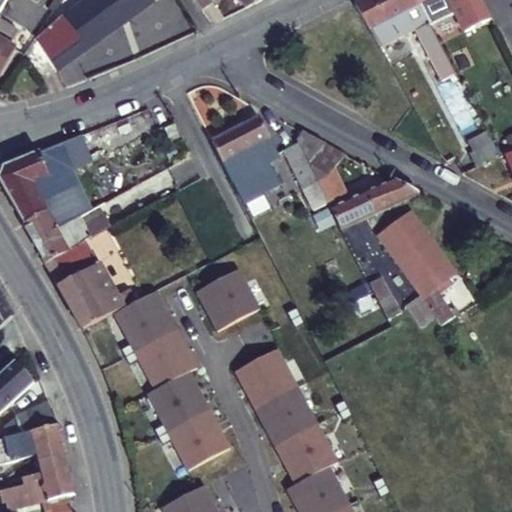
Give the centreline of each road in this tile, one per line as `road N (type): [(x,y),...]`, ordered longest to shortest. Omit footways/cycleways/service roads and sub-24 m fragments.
road 1 (residential): [(224,45),(252,78),(511,220)]
road 2 (tertiary): [(110,511),(90,400),(0,236)]
road 3 (tertiary): [(0,133),(224,45)]
road 4 (residential): [(272,511),(250,444),(180,298)]
road 5 (unknown): [(173,66),(252,243)]
